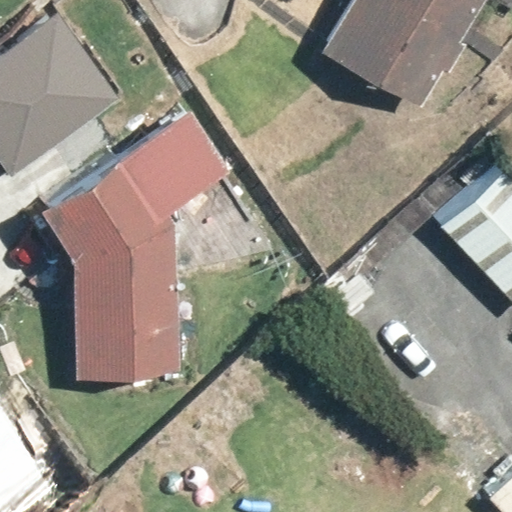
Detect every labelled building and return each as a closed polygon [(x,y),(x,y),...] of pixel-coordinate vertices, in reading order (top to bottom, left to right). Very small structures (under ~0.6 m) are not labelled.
[(39,0),(0,27),(0,167),(106,92),(40,0),(39,0)] [(328,0),(306,38),(407,96),(462,0),(328,0)] [(55,244),(61,368),(168,363),(161,214),(218,175),(166,99),(22,195),(55,244)] [(511,186),(484,158),(428,212),(510,297),(511,294),(511,186)] [(0,511),(13,511),(37,489),(0,451),(0,511)]
